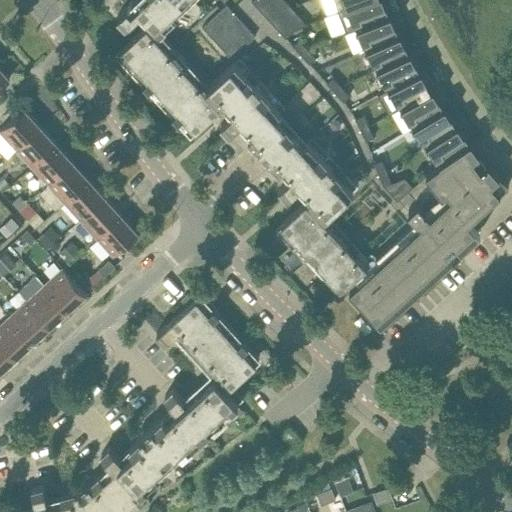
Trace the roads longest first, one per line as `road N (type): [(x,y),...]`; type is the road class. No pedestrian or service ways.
road 1 (residential): [(199,233),(36,0)]
road 2 (residential): [(0,413),(199,233)]
road 3 (residential): [(363,390),(199,233)]
road 4 (residential): [(363,390),(511,252)]
road 5 (residential): [(501,497),(363,390)]
